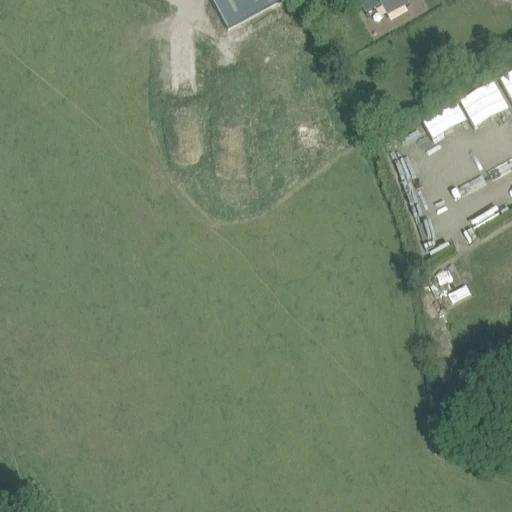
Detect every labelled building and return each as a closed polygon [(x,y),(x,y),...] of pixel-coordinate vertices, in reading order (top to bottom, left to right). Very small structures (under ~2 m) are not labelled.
[(210,0),(228,32),(271,9),(287,0),(210,0)] [(356,0),(366,17),(381,8),(387,19),(409,6),(405,0),(356,0)] [(511,78),(501,85),(511,105),(511,78)] [(488,85),(450,99),(462,128),(499,114),(488,85)] [(422,141),(458,123),(446,100),(410,118),(422,141)] [(397,155),(382,162),(390,182),(406,175),(397,155)] [(480,183),(503,173),(499,163),(476,173),(480,183)]
